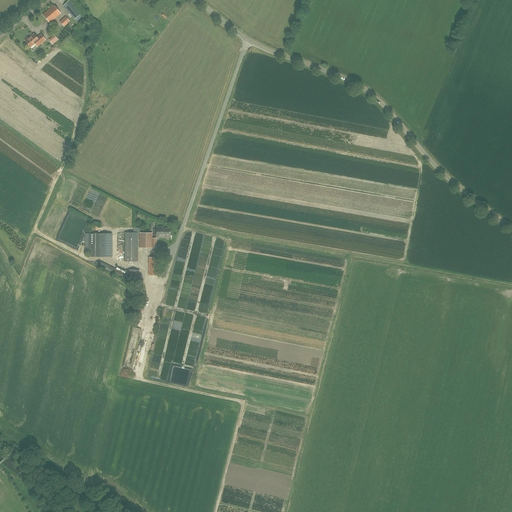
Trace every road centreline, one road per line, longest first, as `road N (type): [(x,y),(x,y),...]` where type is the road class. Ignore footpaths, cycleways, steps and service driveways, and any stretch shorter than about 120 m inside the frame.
road 1 (unclassified): [(122,375),(144,281),(160,278),(183,224),(247,39)]
road 2 (unclassified): [(511,230),(445,179),(367,90),(247,39)]
road 3 (track): [(214,511),(242,400),(122,375)]
road 4 (track): [(13,450),(115,511)]
